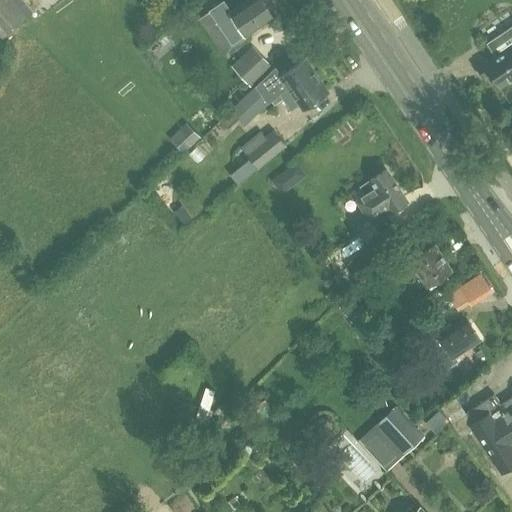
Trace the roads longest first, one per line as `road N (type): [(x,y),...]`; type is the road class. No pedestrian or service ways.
road 1 (primary): [(442,147),(343,0)]
road 2 (primary): [(442,147),(511,265)]
